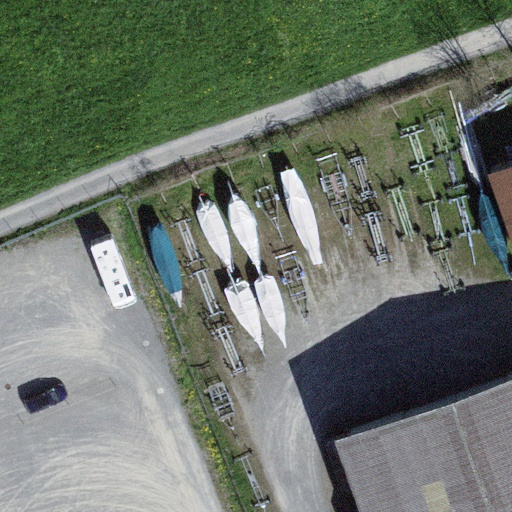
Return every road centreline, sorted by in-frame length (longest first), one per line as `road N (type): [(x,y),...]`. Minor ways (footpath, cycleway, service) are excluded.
road 1 (track): [(511,53),(0,238)]
road 2 (unknown): [(0,462),(67,434),(102,426),(132,431),(202,479),(216,511)]
